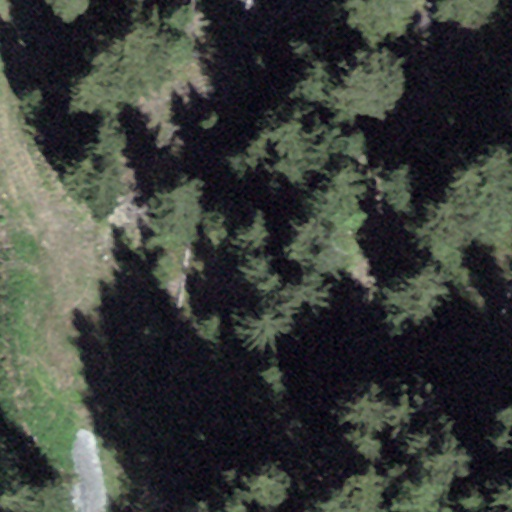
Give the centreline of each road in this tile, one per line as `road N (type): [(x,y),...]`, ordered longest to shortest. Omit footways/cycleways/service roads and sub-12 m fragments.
road 1 (track): [(300,511),(330,334),(361,219),(480,0)]
road 2 (track): [(99,511),(0,66)]
